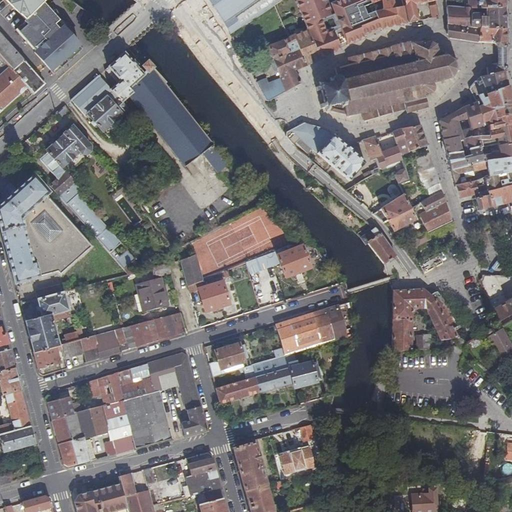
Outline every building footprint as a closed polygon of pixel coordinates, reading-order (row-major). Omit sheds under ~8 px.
[(9,0),(26,17),(26,16),(25,15),(41,1),(42,0),(9,0)] [(44,1),(44,0),(42,0),(41,1),(62,25),(61,26),(76,44),(82,50),(83,48),(70,33),(71,25),(56,8),(44,1)] [(208,0),(224,22),(255,0),(208,0)] [(255,0),(224,22),(231,32),(276,6),(286,0),(255,0)] [(300,53),(307,69),(320,62),(325,59),(324,57),(346,48),(339,30),(332,32),(327,19),(338,14),(332,0),(302,0),(313,28),(289,38),(289,39),(295,55),(300,53)] [(340,0),(336,2),(352,44),(368,37),(367,33),(385,27),(386,28),(410,23),(406,6),(404,0),(340,0)] [(407,0),(412,23),(421,21),(418,5),(438,1),(438,0),(407,0)] [(49,67),(57,60),(76,44),(61,26),(62,25),(41,1),(25,15),(26,16),(41,32),(38,34),(37,32),(34,35),(36,37),(29,43),(35,49),(34,49),(49,67)] [(439,4),(432,6),(433,18),(440,17),(439,4)] [(464,20),(464,28),(473,28),(473,27),(473,6),(470,6),(447,6),(447,19),(461,19),(464,20)] [(506,7),(488,7),(488,15),(483,15),(483,7),(473,6),(473,27),(479,27),(507,29),(507,19),(507,12),(506,12),(506,7)] [(41,32),(26,16),(26,17),(15,26),(29,43),(36,37),(34,35),(37,32),(38,34),(41,32)] [(464,28),(464,20),(461,19),(447,19),(448,38),(479,43),(479,27),(473,27),(473,28),(464,28)] [(507,40),(507,29),(479,27),(479,43),(495,43),(498,50),(506,50),(507,40)] [(45,82),(0,31),(0,54),(9,65),(27,85),(33,93),(45,82)] [(301,83),(303,80),(300,72),(307,69),(300,53),(295,55),(289,39),(269,47),(281,80),(269,85),(267,80),(257,84),(265,99),(270,101),(301,83)] [(416,43),(414,44),(413,42),(392,49),(385,50),(385,48),(382,48),(382,50),(375,52),(374,51),(372,51),(372,53),(360,56),(360,54),(357,55),(357,56),(350,58),(352,66),(346,67),(346,66),(342,67),(342,68),(338,68),(338,67),(336,68),(337,76),(331,77),(332,82),(324,84),(324,81),(320,82),(320,85),(317,86),(318,91),(321,91),(324,103),(320,104),(321,107),(325,107),(326,112),(330,111),(347,116),(350,114),(361,112),(364,120),(389,114),(404,113),(405,115),(416,111),(417,114),(419,113),(419,110),(428,108),(424,96),(432,93),(434,92),(435,90),(435,87),(434,86),(448,81),(451,83),(453,81),(451,79),(455,74),(460,73),(460,72),(461,71),(461,69),(459,70),(456,58),(452,60),(447,58),(448,56),(445,55),(444,57),(438,54),(439,52),(440,52),(440,50),(437,50),(436,48),(437,47),(436,46),(435,47),(433,45),(433,44),(431,43),(430,45),(427,44),(424,43),(423,43),(422,42),(418,44),(416,43)] [(71,59),(82,50),(76,44),(57,60),(63,67),(71,59)] [(0,65),(1,66),(4,70),(9,65),(0,54),(0,65)] [(145,63),(141,67),(135,60),(131,64),(122,54),(104,70),(138,107),(185,167),(202,155),(213,168),(224,160),(223,159),(222,158),(207,139),(151,69),(145,63)] [(49,67),(55,74),(63,67),(57,60),(49,67)] [(0,108),(27,85),(9,65),(4,70),(0,73),(0,108)] [(507,90),(505,76),(506,74),(506,71),(506,66),(488,66),(487,77),(480,77),(476,82),(480,85),(484,83),(490,95),(507,90)] [(81,90),(69,101),(84,118),(87,116),(92,121),(89,124),(93,127),(95,125),(96,126),(94,128),(96,131),(98,129),(106,139),(131,117),(125,110),(97,76),(81,90)] [(476,102),(477,104),(481,103),(482,107),(479,108),(484,123),(485,127),(486,129),(490,128),(491,127),(489,119),(495,117),(494,110),(510,105),(507,90),(490,95),(484,83),(480,85),(476,82),(470,89),(476,102)] [(473,131),(485,127),(484,123),(479,108),(477,104),(476,102),(465,108),(468,119),(472,128),(473,131)] [(491,127),(497,126),(496,120),(511,114),(511,113),(511,110),(510,105),(494,110),(495,117),(489,119),(491,127)] [(60,119),(68,112),(63,106),(55,114),(60,119)] [(459,122),(468,119),(465,108),(462,109),(439,121),(444,141),(459,139),(460,142),(475,138),(473,131),(472,128),(462,131),(459,122)] [(511,114),(496,120),(497,126),(491,127),(490,128),(491,134),(498,133),(498,130),(511,125),(511,114)] [(287,132),(286,137),(293,144),(294,143),(305,152),(308,153),(311,150),(349,183),(365,164),(344,146),(326,130),(304,123),(287,132)] [(460,142),(463,153),(470,151),(481,149),(490,146),(498,144),(499,147),(511,144),(511,125),(498,130),(498,133),(491,134),(487,135),(475,138),(460,142)] [(57,180),(49,186),(123,269),(134,259),(126,250),(119,256),(113,249),(120,243),(108,228),(95,214),(89,208),(82,200),(81,201),(78,197),(83,193),(61,169),(78,154),(83,154),(87,150),(88,144),(72,127),(62,135),(63,136),(45,152),(47,154),(39,160),(57,180)] [(397,150),(399,154),(427,146),(424,137),(421,127),(400,132),(391,135),(395,147),(396,146),(397,150)] [(381,155),(376,139),(362,143),(370,163),(376,161),(382,159),(381,155)] [(459,139),(444,141),(445,146),(447,156),(463,153),(460,142),(459,139)] [(498,144),(490,146),(492,157),(494,157),(495,160),(511,157),(511,144),(499,147),(498,144)] [(448,162),(450,171),(485,162),(489,161),(488,155),(482,156),(481,149),(470,151),(471,158),(464,159),(463,153),(447,156),(448,162)] [(379,170),(379,171),(386,168),(402,162),(399,154),(397,150),(381,155),(382,159),(376,161),(378,170),(379,170)] [(153,156),(161,166),(167,162),(159,151),(153,156)] [(421,191),(425,190),(427,199),(440,192),(434,173),(429,153),(412,157),(421,191)] [(481,174),(486,173),(486,177),(511,172),(511,157),(495,160),(489,161),(485,162),(450,171),(453,186),(460,185),(458,176),(470,173),(471,174),(480,172),(481,174)] [(399,185),(408,182),(405,171),(395,175),(399,185)] [(511,172),(486,177),(488,191),(511,184),(511,172)] [(34,176),(0,206),(0,227),(15,283),(57,272),(60,277),(92,249),(47,197),(50,194),(34,176)] [(477,180),(460,185),(453,186),(456,194),(458,200),(479,195),(479,194),(481,193),(481,192),(484,192),(483,189),(481,190),(480,191),(479,191),(477,180)] [(399,185),(402,195),(411,192),(408,182),(399,185)] [(511,184),(488,191),(489,196),(476,199),(479,211),(511,202),(511,184)] [(415,205),(411,192),(402,195),(402,196),(406,209),(412,207),(415,205)] [(417,204),(422,212),(417,215),(425,230),(428,234),(450,221),(445,205),(440,192),(427,199),(417,204)] [(373,216),(383,225),(386,223),(406,209),(402,196),(373,216)] [(417,215),(422,212),(417,204),(415,205),(412,207),(417,215)] [(411,222),(406,209),(386,223),(393,233),(411,222)] [(374,229),(363,239),(384,265),(390,261),(395,256),(385,240),(383,237),(382,236),(378,232),(374,229)] [(430,238),(428,234),(425,230),(412,238),(417,246),(430,238)] [(277,264),(276,259),(264,263),(266,272),(279,268),(285,287),(311,279),(304,256),(277,264)] [(205,266),(199,267),(197,258),(182,262),(189,287),(205,282),(209,280),(205,266)] [(153,270),(155,279),(170,276),(167,266),(153,270)] [(250,283),(259,280),(254,266),(245,269),(250,283)] [(491,308),(498,324),(511,314),(511,311),(511,309),(511,308),(511,294),(505,298),(494,276),(481,275),(481,277),(487,294),(493,307),(491,308)] [(144,313),(168,306),(161,279),(137,286),(144,313)] [(190,294),(199,291),(206,312),(229,304),(222,281),(206,286),(205,282),(189,287),(190,294)] [(37,299),(63,293),(60,285),(35,291),(37,299)] [(426,310),(442,341),(458,340),(452,330),(463,328),(440,298),(441,297),(438,293),(431,295),(427,291),(424,288),(400,290),(394,291),(393,351),(392,353),(412,351),(413,310),(426,310)] [(42,317),(52,315),(54,314),(68,310),(63,293),(37,299),(42,317)] [(349,337),(339,307),(328,310),(293,321),(274,327),(282,351),(284,358),(287,357),(293,355),(349,337)] [(69,315),(68,310),(54,314),(56,319),(69,315)] [(186,333),(180,314),(125,328),(115,331),(121,352),(152,343),(186,333)] [(61,345),(81,340),(78,331),(59,337),(52,315),(42,317),(26,322),(30,336),(34,352),(61,345)] [(510,345),(496,326),(483,335),(498,355),(510,345)] [(113,354),(121,352),(115,331),(96,336),(99,346),(102,357),(113,354)] [(416,337),(417,351),(436,349),(435,335),(416,337)] [(81,340),(84,350),(99,346),(96,336),(85,339),(81,340)] [(81,340),(61,345),(62,348),(64,356),(84,350),(81,340)] [(57,349),(62,348),(61,345),(34,352),(37,362),(38,368),(59,362),(57,349)] [(95,359),(102,357),(99,346),(84,350),(87,361),(95,359)] [(225,374),(224,369),(245,363),(240,346),(215,352),(217,363),(209,365),(213,378),(225,374)] [(0,373),(14,370),(11,358),(9,351),(0,353),(0,373)] [(270,362),(284,358),(282,351),(268,354),(270,362)] [(165,360),(148,364),(156,392),(160,391),(180,385),(175,367),(190,363),(188,358),(182,355),(165,360)] [(290,369),(288,362),(287,357),(284,358),(270,362),(253,367),(256,378),(257,380),(260,392),(268,390),(294,384),(290,369)] [(296,368),(295,360),(288,362),(290,369),(296,368)] [(190,363),(175,367),(180,385),(190,420),(181,423),(185,436),(208,430),(195,382),(190,363)] [(225,374),(246,369),(245,363),(224,369),(225,374)] [(139,367),(142,381),(133,383),(130,370),(123,372),(98,379),(102,394),(105,406),(123,401),(156,392),(148,364),(139,367)] [(318,381),(314,365),(313,364),(296,368),(290,369),(294,384),(296,389),(296,390),(318,383),(318,381)] [(314,365),(318,381),(322,380),(318,364),(314,365)] [(133,383),(142,381),(139,367),(130,370),(133,383)] [(244,375),(246,380),(256,378),(253,367),(246,369),(225,374),(213,378),(214,383),(244,375)] [(0,373),(0,390),(1,396),(4,395),(20,391),(17,380),(14,370),(0,373)] [(93,396),(102,394),(98,379),(89,381),(93,396)] [(220,404),(261,393),(260,392),(257,380),(216,390),(220,404)] [(296,389),(294,384),(268,390),(269,396),(293,390),(296,389)] [(20,391),(4,395),(14,432),(30,427),(25,408),(20,391)] [(136,449),(173,439),(163,400),(160,391),(156,392),(123,401),(136,449)] [(52,419),(77,413),(73,396),(48,403),(50,409),(52,419)] [(89,434),(90,436),(108,432),(110,441),(106,442),(108,450),(107,450),(108,456),(116,454),(136,449),(123,401),(105,406),(77,413),(83,435),(88,434),(89,434)] [(77,413),(52,419),(59,444),(76,440),(75,437),(83,435),(77,413)] [(314,440),(310,425),(301,428),(304,442),(314,440)] [(0,435),(10,433),(9,426),(0,428),(0,435)] [(14,432),(10,433),(0,435),(0,437),(2,448),(0,448),(1,451),(3,450),(5,456),(35,448),(35,445),(30,427),(14,432)] [(76,440),(59,444),(64,464),(69,467),(79,464),(90,461),(84,438),(76,440)] [(239,470),(245,493),(267,487),(255,444),(234,450),(235,454),(239,470)] [(310,449),(281,457),(285,474),(315,467),(310,449)] [(367,452),(359,453),(360,461),(368,460),(367,452)] [(214,459),(188,465),(191,477),(217,470),(214,459)] [(191,477),(188,465),(184,466),(187,477),(182,478),(187,497),(205,493),(222,488),(217,470),(191,477)] [(152,468),(143,470),(147,484),(152,483),(156,482),(152,468)] [(128,511),(154,511),(153,507),(148,490),(147,484),(143,470),(129,474),(135,495),(125,498),(128,511)] [(121,484),(125,498),(135,495),(129,474),(119,476),(121,484)] [(11,482),(9,475),(0,477),(0,484),(0,485),(11,482)] [(287,488),(297,485),(295,479),(285,482),(287,488)] [(78,494),(74,501),(76,507),(77,511),(128,511),(125,498),(121,484),(78,494)] [(168,486),(158,488),(160,495),(169,492),(168,486)] [(250,511),(273,511),(267,487),(245,493),(249,507),(250,511)] [(411,511),(426,511),(435,510),(430,487),(425,487),(426,493),(408,496),(411,511)] [(222,488),(205,493),(208,503),(200,505),(202,511),(225,511),(225,507),(222,499),(225,498),(222,488)] [(32,511),(52,507),(50,498),(46,496),(29,500),(22,502),(24,511),(32,511)] [(306,500),(296,503),(298,510),(308,508),(306,500)]
